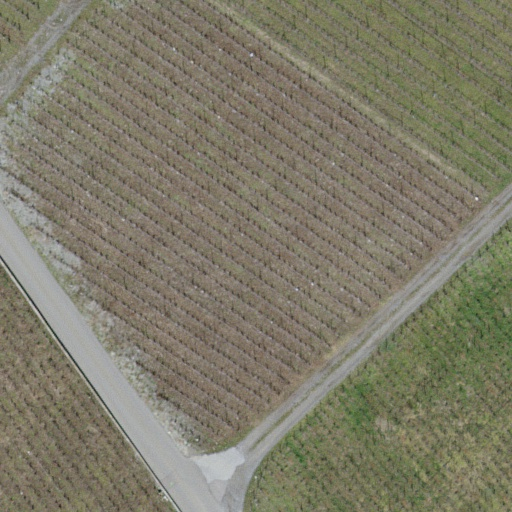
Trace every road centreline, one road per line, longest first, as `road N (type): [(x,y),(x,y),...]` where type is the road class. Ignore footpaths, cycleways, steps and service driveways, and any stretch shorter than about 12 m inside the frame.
road 1 (track): [(198,505),(511,204)]
road 2 (unclassified): [(202,511),(0,231)]
road 3 (track): [(81,0),(0,94)]
